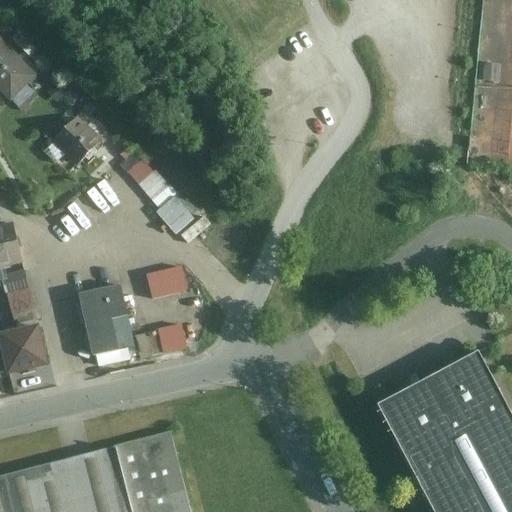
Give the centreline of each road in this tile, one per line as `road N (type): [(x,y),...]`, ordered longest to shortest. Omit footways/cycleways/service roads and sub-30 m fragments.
road 1 (residential): [(336,44),(360,104),(259,284),(251,312),(257,360)]
road 2 (residential): [(0,418),(257,360)]
road 3 (residential): [(257,360),(340,511)]
